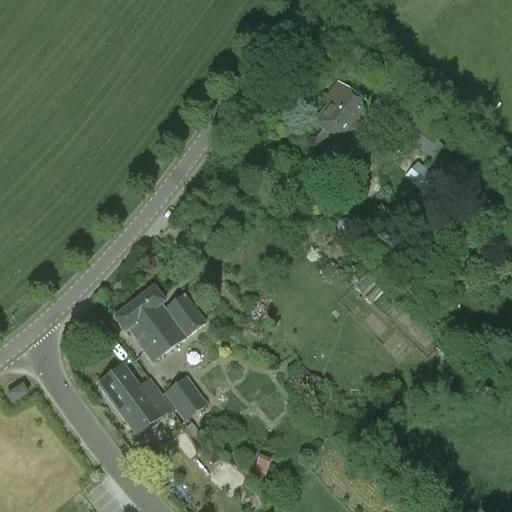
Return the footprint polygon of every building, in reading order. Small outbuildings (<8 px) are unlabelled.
[(367,124),(362,120),(369,110),(336,85),(325,99),(328,107),(314,125),(322,132),(312,146),(323,154),(334,151),(339,144),(342,146),(350,136),(355,139),(367,124)] [(411,120),(397,138),(425,158),(426,157),(433,162),(443,148),(436,143),(447,129),(402,96),(394,108),(411,120)] [(128,335),(152,366),(205,325),(184,297),(165,312),(162,308),(165,306),(153,290),(113,320),(125,337),(128,335)] [(140,390),(123,368),(97,388),(136,439),(172,412),(149,383),(140,390)] [(207,407),(186,380),(163,397),(184,425),(207,407)] [(29,397),(23,387),(5,398),(11,408),(29,397)] [(32,511),(24,501),(10,511),(32,511)]
